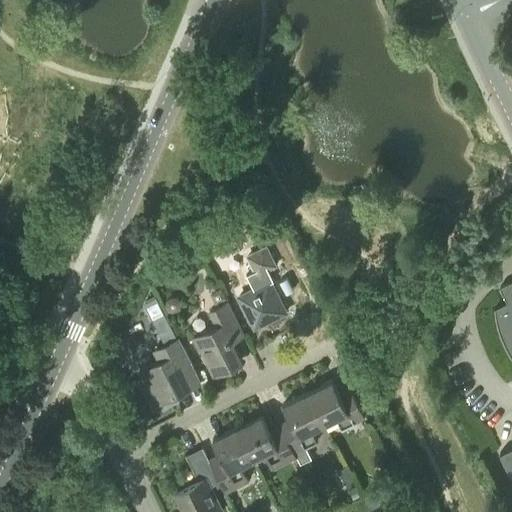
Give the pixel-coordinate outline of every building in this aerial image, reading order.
[(250,275),(256,287),(240,295),(255,325),(285,310),(265,271),(277,265),(266,244),(245,254),(254,273),(250,275)] [(506,300),(493,307),(493,312),(493,317),(493,319),(494,324),(495,329),(496,331),(497,336),(499,341),(500,343),(502,348),(505,352),(506,354),(509,358),(510,360),(511,361),(511,445),(500,451),(511,476),(511,279),(499,286),(506,300)] [(145,301),(150,309),(161,304),(157,295),(145,301)] [(210,310),(217,324),(195,335),(214,373),(242,359),(232,339),(244,333),(228,301),(210,310)] [(153,349),(159,360),(139,370),(156,402),(201,379),(180,336),(153,349)] [(333,378),(308,390),(324,421),(336,415),(342,427),(365,415),(353,392),(343,397),(333,378)] [(324,421),(308,390),(283,403),(292,422),(283,427),(295,450),(317,439),(312,427),(324,421)] [(295,450),(283,427),(273,432),(263,413),(238,425),(254,457),(267,451),(275,466),(297,455),(295,450)] [(213,438),(223,457),(211,462),(222,483),(226,490),(249,479),(242,463),(254,457),(238,425),(213,438)] [(187,454),(199,478),(176,489),(186,511),(220,511),(222,511),(210,489),(222,483),(211,462),(203,446),(187,454)]
